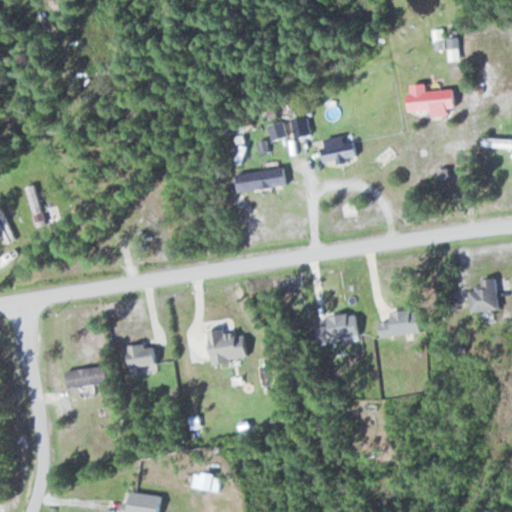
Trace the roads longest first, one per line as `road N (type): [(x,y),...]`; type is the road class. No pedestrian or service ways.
road 1 (residential): [(0,303),(288,254)]
road 2 (residential): [(288,254),(511,226)]
road 3 (residential): [(22,300),(44,459),(33,511)]
